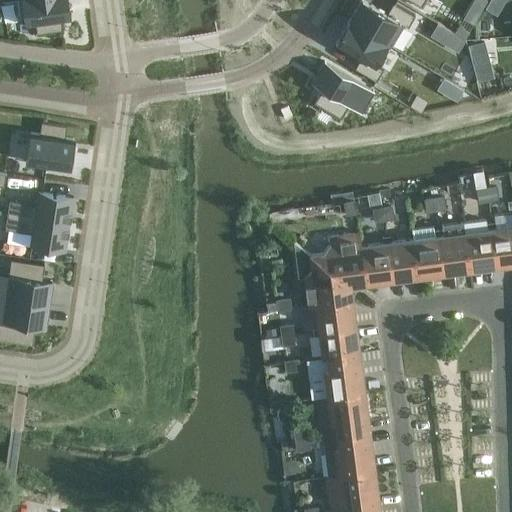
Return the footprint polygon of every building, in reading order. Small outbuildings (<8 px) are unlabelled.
[(61,28),(59,16),(69,15),(67,0),(22,0),(26,21),(36,20),(38,31),(61,28)] [(365,0),(358,0),(348,19),(386,42),(386,43),(390,45),(403,23),(407,26),(414,14),(392,1),(386,12),(365,0)] [(348,19),(335,40),(360,55),(354,66),(375,79),(382,68),(374,63),(386,43),(386,42),(348,19)] [(323,60),(311,80),(321,86),(313,101),(340,117),(348,103),(361,110),(373,90),(323,60)] [(63,136),(65,124),(42,120),(40,132),(30,131),(26,159),(69,166),(73,137),(63,136)] [(485,186),(488,199),(497,197),(494,185),(485,186)] [(479,201),(488,199),(485,186),(477,188),(479,201)] [(73,195),(37,189),(35,202),(8,198),(6,213),(69,222),(73,195)] [(433,196),(436,209),(444,207),(442,194),(433,196)] [(427,210),(436,209),(433,196),(424,198),(427,210)] [(346,212),(355,211),(353,198),(344,200),(346,212)] [(381,206),(384,218),(392,217),(390,204),(381,206)] [(375,220),(384,218),(381,206),(372,207),(375,220)] [(69,222),(6,213),(4,227),(31,231),(29,244),(65,249),(69,222)] [(491,227),(486,228),(485,218),(463,221),(464,231),(469,263),(495,259),(491,227)] [(511,224),(491,227),(495,259),(511,256),(511,224)] [(434,235),(433,225),(411,228),(412,238),(416,270),(442,266),(438,234),(434,235)] [(364,276),(360,245),(361,244),(359,231),(329,235),(329,241),(323,249),(309,251),(297,242),(296,242),(346,281),(348,279),(364,276)] [(442,266),(469,263),(464,231),(438,234),(442,266)] [(390,273),(416,270),(412,238),(386,241),(390,273)] [(386,241),(361,244),(360,245),(364,276),(390,273),(386,241)] [(301,306),(315,304),(315,303),(346,299),(344,283),(346,281),(296,242),(296,243),(308,252),(310,267),(304,275),(297,276),(301,306)] [(42,263),(12,258),(9,275),(0,273),(0,296),(48,304),(52,281),(40,279),(42,263)] [(48,304),(0,296),(0,336),(31,341),(33,324),(45,326),(48,304)] [(277,308),(290,307),(289,298),(276,299),(277,308)] [(315,303),(315,304),(318,329),(350,325),(346,299),(315,303)] [(281,334),(294,332),(293,324),(280,325),(281,334)] [(322,356),(328,355),(328,354),(353,351),(350,325),(318,329),(322,356)] [(294,332),(281,334),(282,343),(295,341),(294,332)] [(353,351),(328,354),(328,355),(330,367),(323,368),(327,395),(358,390),(353,351)] [(286,369),(299,367),(297,358),(284,360),(286,369)] [(339,433),(364,430),(358,390),(327,395),(330,422),(337,421),(339,433)] [(295,439),(308,437),(307,428),(294,430),(295,439)] [(327,474),(337,473),(369,469),(364,430),(339,433),(340,445),(324,448),(327,474)] [(308,437),(295,439),(296,448),(309,446),(308,437)] [(349,511),(374,508),(369,469),(337,473),(341,500),(347,499),(349,511)]
